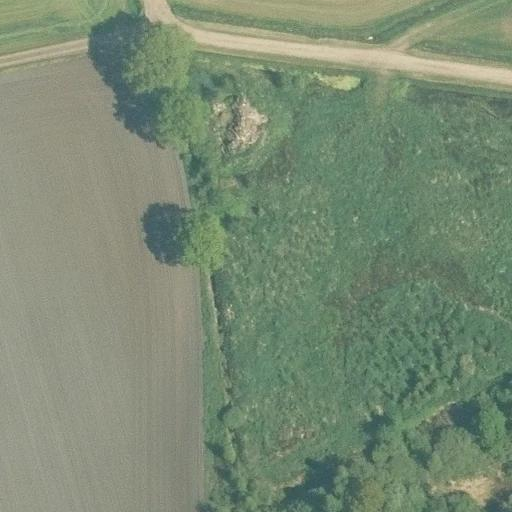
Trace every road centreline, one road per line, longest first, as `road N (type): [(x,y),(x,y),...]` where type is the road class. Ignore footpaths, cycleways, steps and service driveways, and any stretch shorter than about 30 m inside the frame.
road 1 (track): [(153,0),(169,26),(190,37),(511,79)]
road 2 (track): [(493,0),(409,35),(379,61)]
